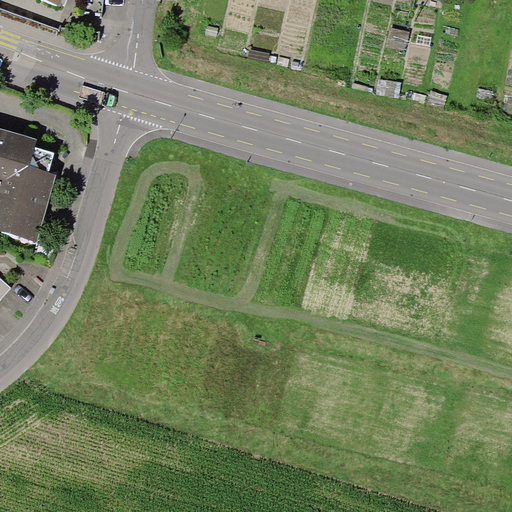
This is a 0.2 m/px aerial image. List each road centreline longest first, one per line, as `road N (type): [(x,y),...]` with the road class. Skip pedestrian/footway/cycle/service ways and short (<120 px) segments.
road 1 (secondary): [(129,92),(511,201)]
road 2 (residential): [(129,92),(72,281),(39,341),(0,374)]
road 3 (secondary): [(0,50),(129,92)]
